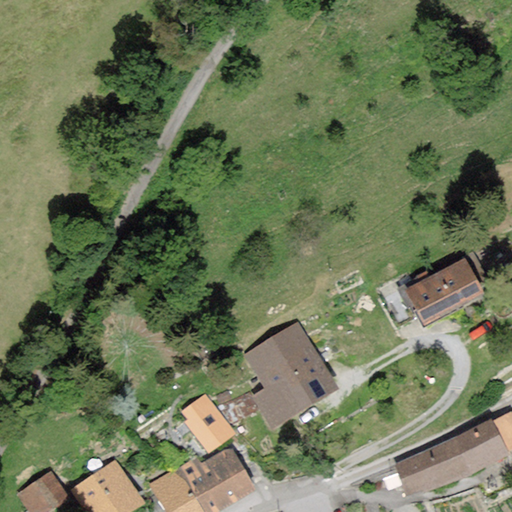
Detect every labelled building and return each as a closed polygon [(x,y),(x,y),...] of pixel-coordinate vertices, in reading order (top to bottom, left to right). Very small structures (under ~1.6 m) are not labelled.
[(487,293),(469,258),(410,289),(429,324),(487,293)] [(339,388),(300,325),(248,357),(268,390),(258,396),(277,426),(339,388)] [(234,437),(206,402),(189,416),(197,426),(190,432),(210,456),(234,437)] [(511,414),(494,422),(494,421),(460,436),(476,471),(511,456),(509,450),(511,448),(511,414)] [(477,472),(476,471),(460,436),(397,464),(411,494),(425,488),(428,494),(477,472)] [(199,458),(184,467),(209,511),(218,511),(255,491),(231,449),(203,465),(199,458)] [(131,511),(146,502),(117,461),(93,477),(117,511),(131,511)] [(170,511),(209,511),(184,467),(154,484),(170,511)] [(47,511),(69,498),(52,473),(22,494),(33,511),(47,511)] [(85,511),(117,511),(93,477),(72,492),(85,511)]
